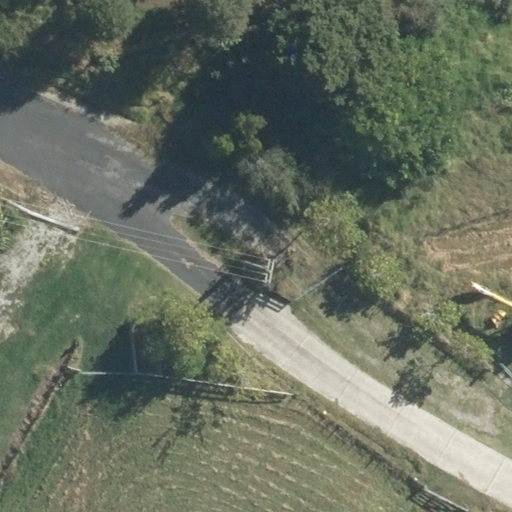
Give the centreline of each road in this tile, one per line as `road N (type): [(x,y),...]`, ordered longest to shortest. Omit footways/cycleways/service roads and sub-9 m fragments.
road 1 (track): [(56,146),(205,251),(376,412),(511,490)]
road 2 (unclassified): [(0,121),(56,146),(228,189)]
